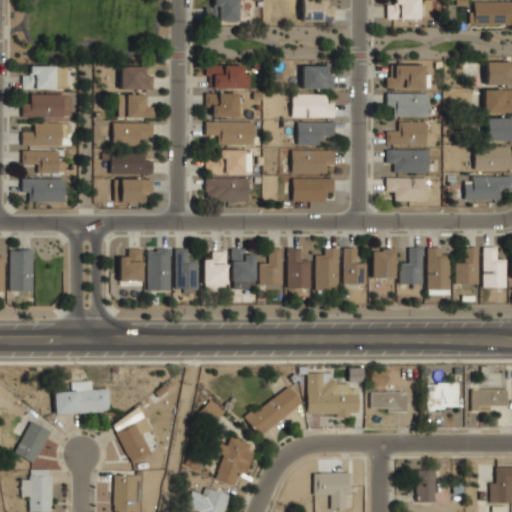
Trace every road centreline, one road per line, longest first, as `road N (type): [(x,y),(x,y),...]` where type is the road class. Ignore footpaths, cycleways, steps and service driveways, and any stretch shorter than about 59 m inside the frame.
road 1 (residential): [(511,216),(0,221)]
road 2 (tertiary): [(511,341),(0,344)]
road 3 (residential): [(254,511),(281,457),(307,442),(511,439)]
road 4 (residential): [(180,222),(179,0)]
road 5 (residential): [(360,0),(358,219)]
road 6 (residential): [(85,222),(86,344)]
